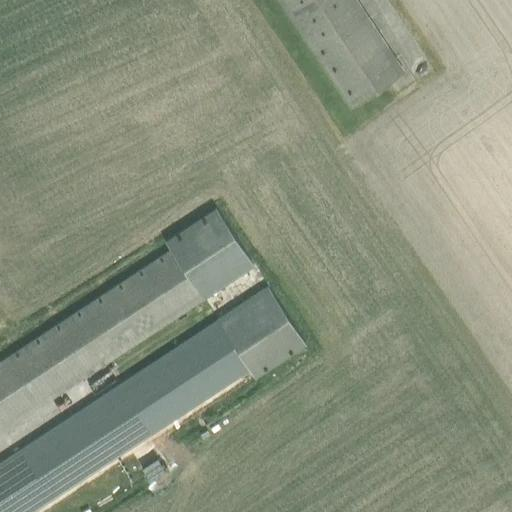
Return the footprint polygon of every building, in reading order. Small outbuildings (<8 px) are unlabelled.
[(280,0),(353,108),(406,73),(357,0),(280,0)] [(0,432),(18,423),(20,425),(30,419),(31,421),(67,402),(65,397),(72,393),(64,378),(206,302),(202,294),(256,266),(223,205),(165,236),(175,256),(0,349),(0,432)] [(269,285),(3,461),(34,509),(250,367),(255,375),(306,341),(269,285)] [(151,476),(165,468),(150,442),(135,451),(151,476)] [(0,462),(0,511),(29,511),(34,509),(3,461),(0,462)]
